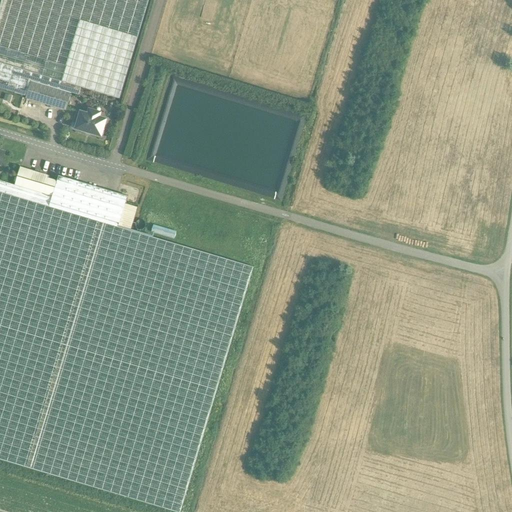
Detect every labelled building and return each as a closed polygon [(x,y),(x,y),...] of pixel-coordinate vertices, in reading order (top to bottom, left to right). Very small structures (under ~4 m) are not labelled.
[(0,71),(32,82),(72,94),(78,96),(81,87),(119,99),(148,0),(1,0),(0,5),(0,71)] [(0,88),(27,97),(32,82),(0,71),(0,88)] [(32,82),(27,97),(26,99),(67,112),(72,94),(32,82)] [(93,135),(101,137),(106,121),(99,119),(101,114),(90,111),(88,115),(81,113),(81,114),(76,113),(72,128),(76,129),(76,130),(84,132),(85,133),(92,135),(93,135)] [(14,184),(54,196),(58,183),(47,180),(48,177),(19,169),(14,184)] [(54,196),(50,208),(119,228),(128,197),(59,177),(58,183),(54,196)] [(181,511),(254,268),(119,228),(50,208),(54,196),(14,184),(0,180),(0,459),(174,511),(181,511)]
